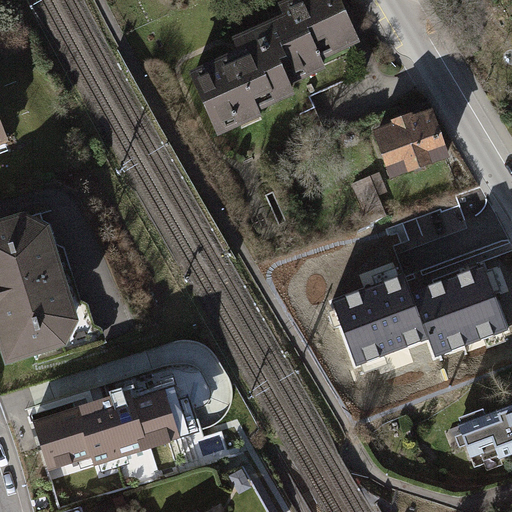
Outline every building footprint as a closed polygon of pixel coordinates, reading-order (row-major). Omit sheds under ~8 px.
[(240,57),(194,75),(218,136),(299,103),(295,92),(329,79),(323,64),(359,50),(338,0),(292,0),(281,5),(287,18),(233,39),(240,57)] [(451,161),(434,111),(370,133),(383,171),(353,181),(366,220),(395,210),(386,183),(451,161)] [(23,220),(0,226),(0,339),(8,363),(64,345),(76,321),(46,230),(23,220)] [(487,269),(414,295),(430,341),(437,360),(510,334),(487,269)] [(407,277),(335,303),(358,367),(430,341),(414,295),(407,277)] [(139,390),(33,418),(46,467),(152,440),(139,390)] [(511,408),(458,427),(474,474),(511,460),(511,408)]
